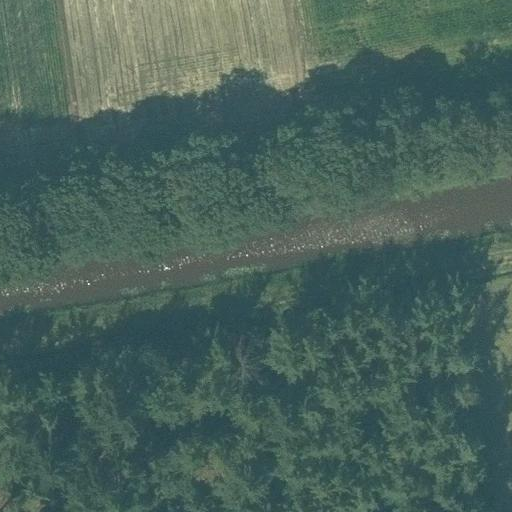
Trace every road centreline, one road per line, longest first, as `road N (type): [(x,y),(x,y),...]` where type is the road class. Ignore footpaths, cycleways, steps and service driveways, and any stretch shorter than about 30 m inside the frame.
road 1 (track): [(0,348),(511,256)]
road 2 (track): [(511,117),(0,206)]
